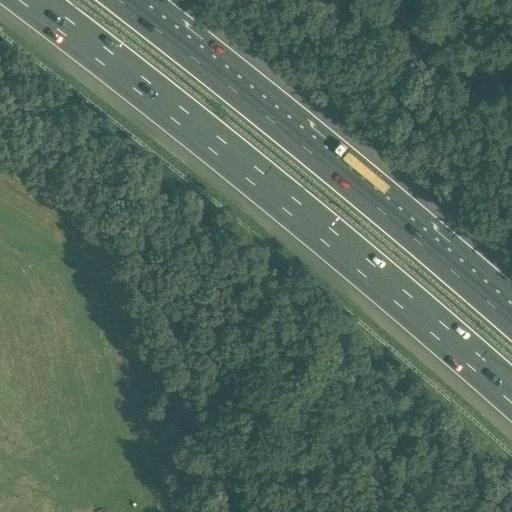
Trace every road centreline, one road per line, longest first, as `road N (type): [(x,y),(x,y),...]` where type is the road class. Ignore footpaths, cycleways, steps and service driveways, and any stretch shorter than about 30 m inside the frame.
road 1 (motorway): [(28,0),(266,187),(511,398)]
road 2 (motorway): [(511,307),(138,0)]
